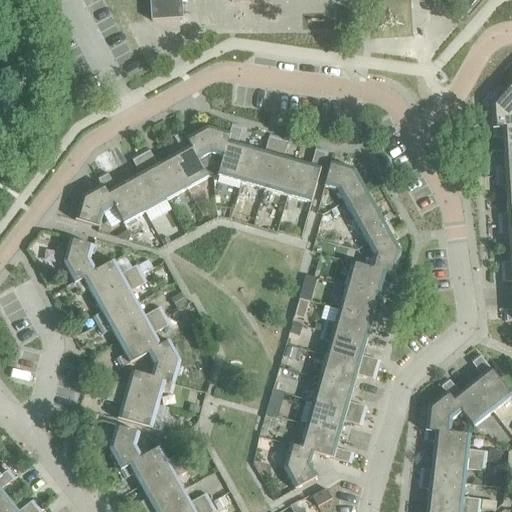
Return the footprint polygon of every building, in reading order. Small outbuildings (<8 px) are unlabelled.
[(260,0),(148,0),(150,22),(182,21),(180,0),(229,0),(229,3),(261,1),(260,0)] [(490,106),(491,130),(511,128),(511,93),(506,88),(490,106)] [(231,126),(229,135),(222,160),(222,159),(216,178),(240,185),(250,150),(237,146),(242,129),(231,126)] [(502,139),(503,154),(511,153),(511,128),(491,130),(492,140),(502,139)] [(206,129),(186,140),(198,162),(199,162),(209,156),(222,159),(222,160),(229,135),(206,129)] [(181,153),(169,159),(186,191),(208,179),(199,162),(198,162),(186,140),(182,132),(172,137),(181,153)] [(264,154),(250,150),(240,185),(263,191),(278,139),(269,137),(264,154)] [(288,142),(278,139),(263,191),(286,198),(296,163),(283,159),(288,142)] [(310,167),(296,163),(286,198),(310,205),(325,153),(315,150),(310,167)] [(148,151),(139,155),(165,203),(186,191),(169,159),(156,166),(148,151)] [(494,168),(495,178),(511,177),(511,153),(503,154),(503,168),(494,168)] [(139,176),(127,183),(144,214),(165,203),(139,155),(130,160),(139,176)] [(336,192),(343,204),(365,192),(353,171),(330,164),(323,188),(336,192)] [(96,179),(101,187),(102,187),(114,209),(113,210),(122,226),(144,214),(127,183),(114,190),(106,174),(96,179)] [(505,187),(506,202),(511,201),(511,177),(495,178),(495,188),(505,187)] [(102,187),(101,187),(81,199),(74,222),(98,229),(102,216),(113,210),(114,209),(102,187)] [(343,204),(366,246),(388,234),(365,192),(343,204)] [(497,216),(498,226),(511,225),(511,201),(506,202),(507,216),(497,216)] [(508,235),(509,249),(511,249),(511,225),(498,226),(498,236),(508,235)] [(373,257),(369,269),(369,270),(393,277),(393,276),(400,255),(388,234),(366,246),(373,257)] [(62,265),(73,285),(96,273),(95,272),(89,262),(93,248),(69,241),(62,265)] [(500,264),(501,274),(511,273),(511,249),(509,249),(510,264),(500,264)] [(148,261),(136,267),(141,276),(152,269),(148,261)] [(87,289),(94,302),(141,276),(136,267),(120,276),(113,262),(95,272),(96,273),(73,285),(78,294),(87,289)] [(351,264),(344,288),(378,298),(382,284),(400,289),(403,279),(393,276),(393,277),(369,270),(369,269),(351,264)] [(511,283),(511,297),(511,273),(501,274),(501,284),(511,283)] [(92,319),(97,327),(137,305),(130,293),(146,284),(141,276),(94,302),(101,314),(92,319)] [(305,277),(302,288),(313,291),(316,280),(314,279),(305,277)] [(344,288),(337,311),(389,326),(392,317),(375,312),(378,298),(344,288)] [(180,295),(171,300),(176,310),(186,305),(180,295)] [(511,297),(511,302),(511,311),(503,312),(504,323),(511,322),(511,297)] [(110,331),(117,344),(164,317),(160,309),(144,318),(137,305),(97,327),(102,336),(110,331)] [(324,322),(322,332),(365,344),(369,331),(387,336),(389,326),(337,311),(333,325),(324,322)] [(121,371),(147,356),(161,348),(160,347),(153,335),(169,326),(164,317),(117,344),(124,356),(115,361),(121,371)] [(292,324),(289,334),(299,336),(301,327),(292,324)] [(328,344),(324,357),(376,372),(379,363),(362,358),(365,344),(322,332),(319,341),(328,344)] [(153,367),(149,378),(149,379),(174,386),(180,363),(168,342),(160,347),(161,348),(147,356),(153,367)] [(286,348),(284,358),(293,361),(296,351),(286,348)] [(481,377),(470,386),(492,414),(511,398),(478,356),(470,363),(481,377)] [(324,357),(318,381),(352,390),(356,377),(374,382),(376,372),(324,357)] [(109,383),(106,392),(158,407),(162,393),(171,396),(174,386),(149,379),(149,378),(130,373),(126,387),(109,383)] [(439,387),(445,395),(446,394),(461,414),(460,414),(472,430),(492,414),(470,386),(458,395),(447,380),(439,387)] [(318,381),(311,404),(363,418),(366,409),(348,404),(352,390),(318,381)] [(158,407),(106,392),(103,401),(121,406),(117,421),(160,433),(163,423),(154,420),(158,407)] [(427,409),(424,432),(449,435),(449,434),(451,422),(460,414),(461,414),(446,394),(445,395),(427,409)] [(269,403),(266,415),(277,418),(280,406),(269,403)] [(311,404),(305,427),(339,437),(343,423),(360,428),(363,418),(311,404)] [(190,405),(187,414),(197,417),(199,408),(190,405)] [(305,427),(298,449),(298,450),(313,454),(313,455),(350,466),(353,455),(335,450),(339,437),(305,427)] [(108,451),(119,472),(141,460),(141,459),(135,448),(139,435),(114,428),(108,451)] [(433,443),(431,457),(484,464),(485,454),(467,452),(469,437),(449,434),(449,435),(424,432),(423,442),(433,443)] [(298,450),(298,449),(289,447),(282,470),(294,491),(316,479),(309,467),(313,455),(313,454),(298,450)] [(133,476),(140,488),(187,462),(182,454),(166,462),(159,449),(141,459),(141,460),(119,472),(124,481),(133,476)] [(420,470),(419,480),(463,485),(465,471),(483,473),(484,464),(431,457),(429,471),(420,470)] [(138,505),(141,511),(146,511),(183,492),(176,479),(191,471),(187,462),(140,488),(147,501),(138,505)] [(0,509),(9,502),(0,490),(14,480),(8,472),(0,477),(1,478),(0,478),(0,509)] [(427,491),(425,505),(479,511),(480,502),(480,501),(462,499),(463,485),(419,480),(417,490),(427,491)] [(311,498),(316,508),(331,501),(325,490),(311,498)] [(195,511),(210,504),(205,495),(190,504),(183,492),(146,511),(195,511)] [(223,498),(212,504),(217,511),(228,506),(223,498)] [(0,509),(0,511),(35,511),(38,510),(32,502),(19,511),(16,511),(9,502),(0,509)] [(480,502),(479,511),(488,511),(494,511),(495,504),(480,502)]
